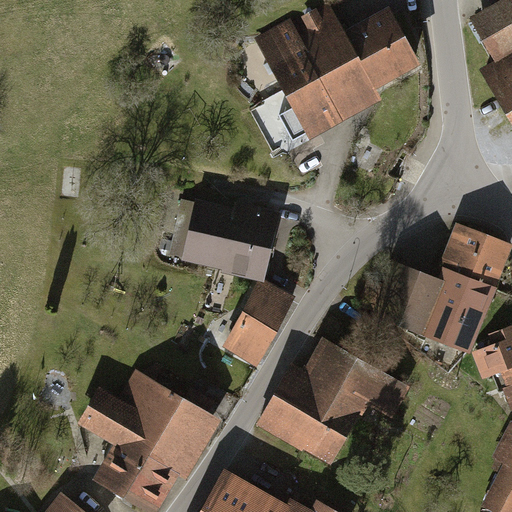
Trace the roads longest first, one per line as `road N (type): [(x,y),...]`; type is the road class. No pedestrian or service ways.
road 1 (tertiary): [(178,511),(337,275),(455,182)]
road 2 (tertiary): [(455,182),(459,134),(445,0)]
